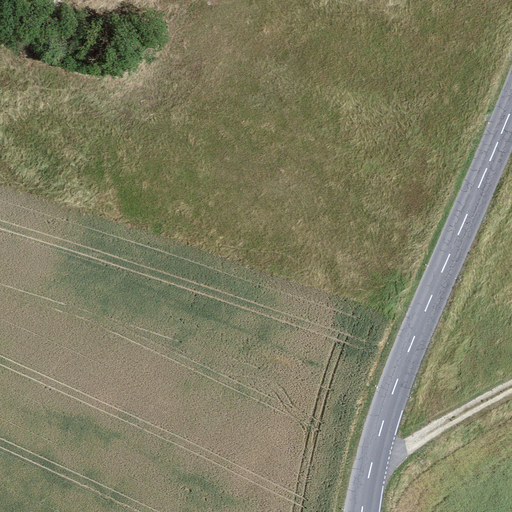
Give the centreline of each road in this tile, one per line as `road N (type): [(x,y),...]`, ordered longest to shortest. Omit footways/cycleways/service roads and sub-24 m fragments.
road 1 (primary): [(511,106),(394,385),(362,511)]
road 2 (track): [(511,387),(370,469)]
